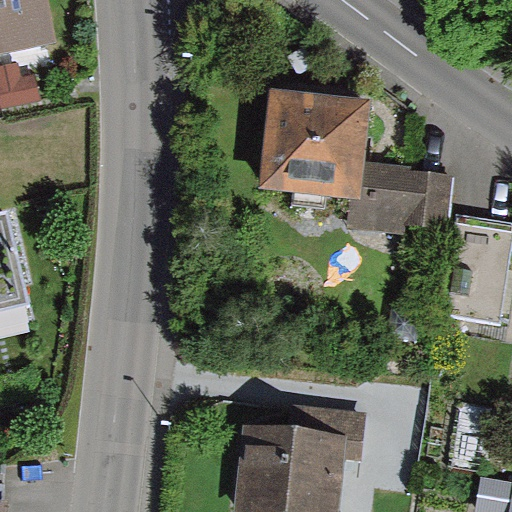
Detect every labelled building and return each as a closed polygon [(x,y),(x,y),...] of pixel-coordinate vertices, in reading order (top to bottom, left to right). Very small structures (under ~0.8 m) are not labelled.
[(0,0),(0,62),(57,51),(47,0),(0,0)] [(0,103),(2,112),(41,104),(36,77),(24,79),(21,66),(0,69),(0,103)] [(375,109),(269,98),(259,201),(349,210),(347,232),(406,238),(407,231),(450,235),(455,182),(413,178),(414,171),(369,166),(375,109)] [(0,317),(31,310),(9,219),(0,221),(0,317)] [(511,259),(511,227),(458,220),(444,320),(502,328),(511,259)] [(338,511),(345,443),(364,445),(367,417),(307,412),(305,433),(291,432),(290,438),(245,434),(237,511),(338,511)] [(511,511),(511,486),(482,482),(477,511),(511,511)]
